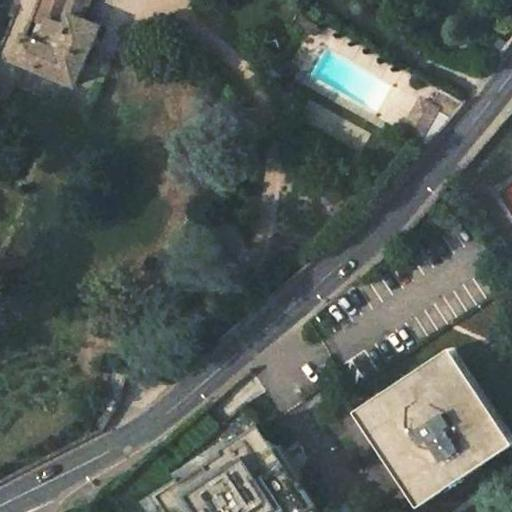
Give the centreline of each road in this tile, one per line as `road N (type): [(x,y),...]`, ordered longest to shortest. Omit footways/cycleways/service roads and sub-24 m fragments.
road 1 (secondary): [(19,496),(116,446),(360,247),(448,157),(511,71)]
road 2 (unknown): [(257,335),(328,475),(335,511)]
